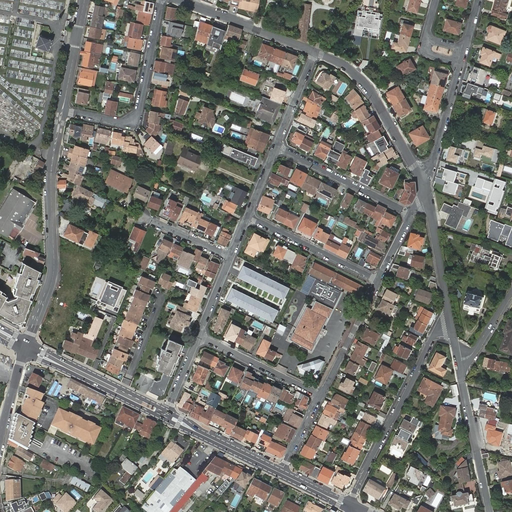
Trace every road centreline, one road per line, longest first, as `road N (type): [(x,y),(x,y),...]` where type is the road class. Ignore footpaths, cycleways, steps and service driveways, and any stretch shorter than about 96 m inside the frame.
road 1 (residential): [(62,110),(51,161),(54,270),(27,346)]
road 2 (residential): [(450,324),(432,338),(348,505)]
road 3 (residential): [(62,110),(123,122),(139,110),(161,0)]
road 4 (residential): [(420,176),(368,88),(315,51)]
road 5 (secondary): [(27,346),(166,416)]
road 6 (residential): [(489,511),(456,359)]
road 7 (residential): [(410,213),(276,146)]
road 8 (residential): [(378,281),(247,216)]
road 9 (residential): [(315,51),(180,0)]
road 10 (residential): [(319,396),(198,335)]
road 11 (residential): [(378,281),(319,396)]
road 12 (secondary): [(166,416),(280,472)]
road 13 (residential): [(450,324),(428,200)]
road 14 (residential): [(420,176),(437,151),(461,62)]
